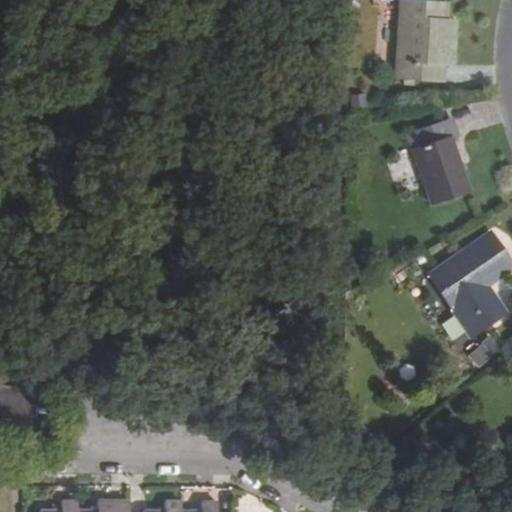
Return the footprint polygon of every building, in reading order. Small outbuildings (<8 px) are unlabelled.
[(442,82),(443,64),(445,18),(446,1),(429,0),(400,0),(396,80),(442,82)] [(457,18),(445,18),(443,64),(454,66),(457,18)] [(458,136),(451,118),(406,133),(431,206),(469,193),(450,140),(458,136)] [(511,266),(488,234),(430,275),(471,334),(503,311),(485,285),(511,266)] [(356,269),(347,274),(352,284),(362,279),(356,269)] [(493,338),(468,349),(475,365),(500,353),(493,338)] [(0,433),(22,434),(22,386),(0,386),(0,433)] [(75,511),(76,511),(76,501),(60,501),(60,511),(46,511),(75,511)] [(96,501),(96,511),(76,511),(75,511),(127,511),(128,501),(113,501),(96,501)] [(179,511),(180,511),(180,501),(163,501),(163,511),(142,511),(179,511)] [(199,511),(180,511),(179,511),(216,511),(217,501),(199,501),(199,511)]
